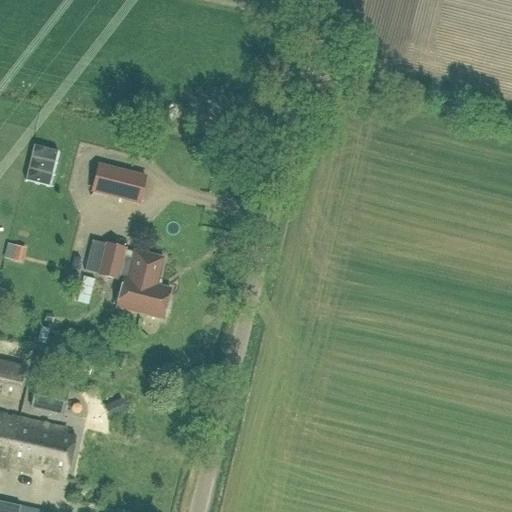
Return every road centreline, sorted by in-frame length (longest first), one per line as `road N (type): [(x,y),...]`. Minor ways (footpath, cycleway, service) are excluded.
road 1 (unclassified): [(196,511),(323,0)]
road 2 (track): [(511,120),(305,69)]
